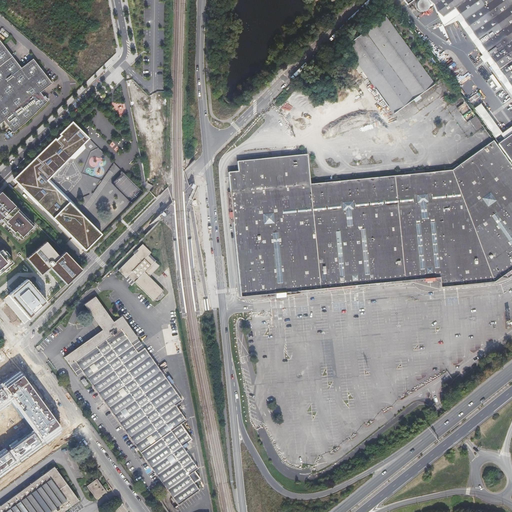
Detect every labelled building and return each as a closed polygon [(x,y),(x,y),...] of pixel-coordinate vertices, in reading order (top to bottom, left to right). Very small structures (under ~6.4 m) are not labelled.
[(511,0),(403,0),(407,5),(413,0),(427,0),(433,4),(436,12),(442,17),(455,8),(511,88),(511,132),(504,139),(499,143),(497,144),(511,164),(511,0)] [(428,3),(427,1),(426,0),(418,0),(418,1),(417,2),(416,4),(416,6),(417,8),(418,10),(420,11),(422,11),(424,11),(426,11),(428,9),(429,7),(429,5),(428,3)] [(457,21),(511,96),(511,88),(455,8),(442,17),(436,12),(444,26),(457,21)] [(385,17),(345,46),(393,113),(433,85),(385,17)] [(0,40),(0,123),(4,121),(13,131),(25,122),(47,100),(40,92),(52,82),(33,59),(21,68),(0,40)] [(331,94),(330,86),(328,86),(314,87),(315,95),(331,94)] [(495,138),(500,134),(502,133),(480,103),(473,108),(495,138)] [(476,129),(482,124),(476,115),(470,120),(476,129)] [(88,138),(72,122),(59,134),(61,135),(56,139),(55,138),(14,179),(84,250),(100,234),(70,203),(72,202),(48,178),(88,138)] [(500,134),(504,139),(511,132),(511,125),(502,133),(500,134)] [(511,167),(493,140),(487,146),(468,160),(454,170),(425,173),(417,174),(311,185),(308,155),(239,164),(240,172),(229,174),(239,267),(242,298),(255,297),(279,294),(284,294),(433,278),(441,277),(441,287),(494,282),(501,277),(511,268),(511,167)] [(75,158),(84,149),(84,143),(69,157),(75,158)] [(113,221),(132,202),(127,198),(132,197),(136,193),(124,195),(110,182),(111,189),(110,190),(111,203),(108,206),(109,210),(107,212),(108,213),(109,222),(113,221)] [(0,272),(12,262),(1,249),(0,249),(0,219),(21,239),(34,225),(0,191),(0,272)] [(35,268),(40,274),(49,266),(66,283),(81,269),(64,251),(59,256),(45,241),(26,257),(35,268)] [(128,277),(135,283),(136,282),(155,301),(156,299),(159,302),(166,295),(163,292),(165,291),(150,275),(160,266),(149,255),(152,252),(143,244),(138,250),(138,251),(119,270),(127,278),(128,277)] [(511,268),(501,277),(507,278),(511,274),(511,268)] [(132,286),(135,283),(128,277),(127,278),(125,279),(132,286)] [(46,302),(26,278),(8,294),(29,319),(46,302)] [(177,504),(198,489),(194,483),(199,479),(194,471),(197,469),(182,447),(191,440),(188,435),(191,433),(189,430),(191,428),(180,412),(184,410),(179,403),(182,401),(144,348),(141,350),(137,343),(139,341),(124,320),(125,318),(125,317),(124,316),(123,316),(121,317),(114,322),(96,297),(85,304),(94,317),(99,325),(103,330),(64,357),(78,375),(83,372),(177,504)] [(96,327),(99,325),(94,317),(90,320),(96,327)] [(0,477),(63,429),(20,372),(0,386),(0,477)] [(62,511),(64,511),(78,501),(54,466),(0,505),(0,511),(62,511)] [(86,486),(95,499),(106,492),(96,478),(86,486)] [(198,489),(177,504),(178,506),(199,490),(198,489)]
